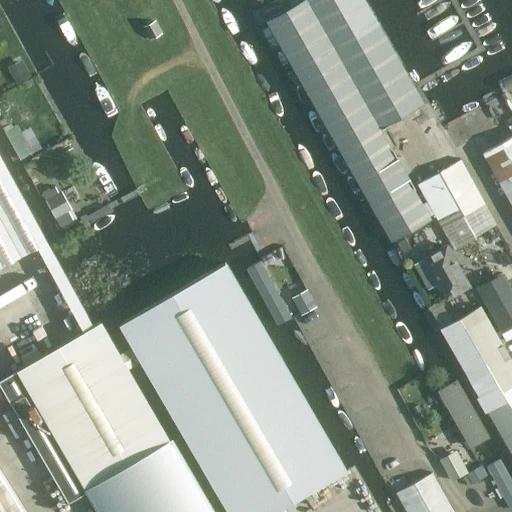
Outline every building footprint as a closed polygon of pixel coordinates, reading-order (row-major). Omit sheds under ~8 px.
[(400,117),(424,104),(364,0),(301,0),(266,20),(392,241),(431,219),(380,129),(400,117)] [(9,69),(16,84),(30,77),(22,62),(9,69)] [(511,210),(511,133),(478,153),(511,210)] [(0,146),(0,173),(84,325),(95,318),(0,146)] [(460,215),(484,202),(460,159),(418,183),(453,247),(471,237),(460,215)] [(61,182),(45,190),(61,223),(77,215),(61,182)] [(0,188),(0,230),(15,258),(33,249),(0,188)] [(439,283),(461,271),(439,233),(418,245),(439,283)] [(405,238),(396,243),(402,253),(411,248),(405,238)] [(290,316),(260,261),(249,267),(279,322),(290,316)] [(224,263),(121,323),(231,511),(274,511),(345,471),(224,263)] [(511,288),(503,272),(476,287),(499,327),(511,319),(511,288)] [(480,306),(441,328),(439,329),(511,456),(511,362),(508,356),(480,306)] [(0,386),(67,502),(128,467),(154,511),(209,511),(100,322),(0,379),(0,386)] [(457,380),(443,388),(442,394),(471,446),(488,436),(457,380)] [(451,452),(443,455),(452,475),(460,472),(451,452)] [(511,482),(499,460),(488,466),(511,509),(511,508),(511,482)] [(454,511),(432,472),(396,492),(407,511),(454,511)]
